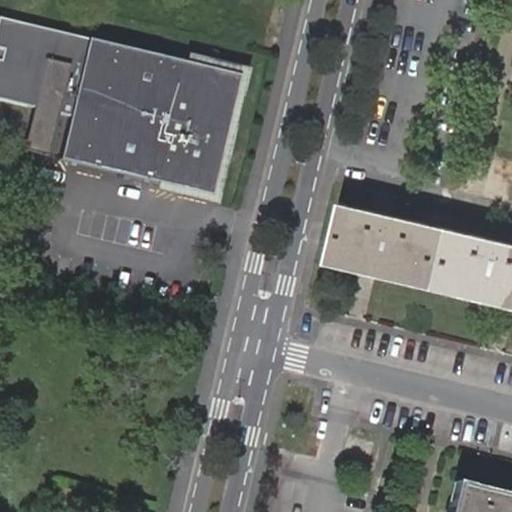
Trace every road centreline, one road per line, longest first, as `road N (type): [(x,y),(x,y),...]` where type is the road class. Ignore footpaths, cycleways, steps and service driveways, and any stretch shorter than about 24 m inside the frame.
road 1 (residential): [(269,348),(353,0)]
road 2 (residential): [(319,0),(240,340)]
road 3 (residential): [(269,348),(511,411)]
road 4 (residential): [(240,340),(199,511)]
road 5 (residential): [(230,511),(269,348)]
